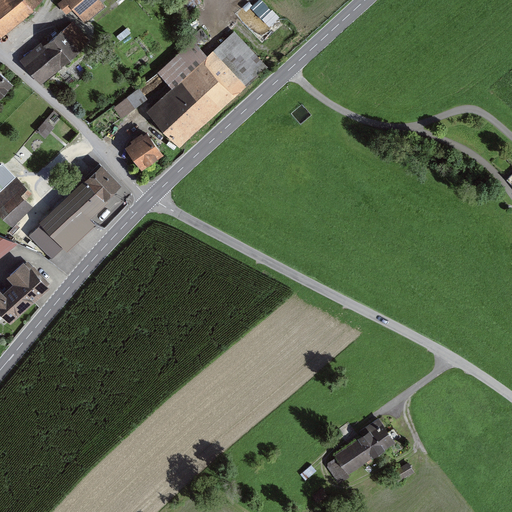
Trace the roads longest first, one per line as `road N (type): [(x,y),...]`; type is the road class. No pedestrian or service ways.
road 1 (unclassified): [(511,399),(151,199)]
road 2 (secondary): [(365,0),(151,199)]
road 3 (secondary): [(151,199),(0,380)]
road 4 (track): [(359,425),(321,457),(321,470),(336,485),(414,450),(413,387)]
road 5 (residential): [(0,56),(151,199)]
